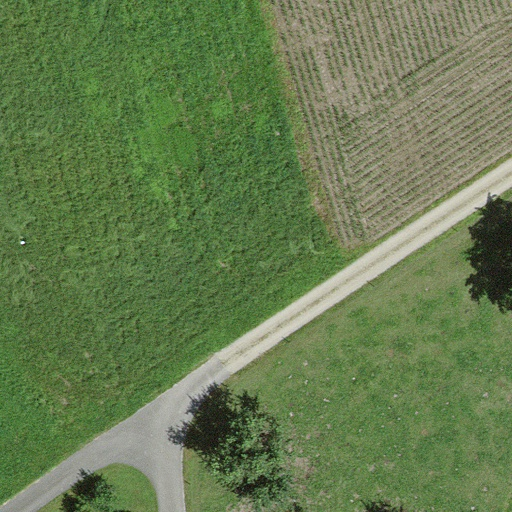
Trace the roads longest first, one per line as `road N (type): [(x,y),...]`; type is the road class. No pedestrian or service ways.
road 1 (track): [(183,410),(511,189)]
road 2 (residential): [(40,511),(183,410)]
